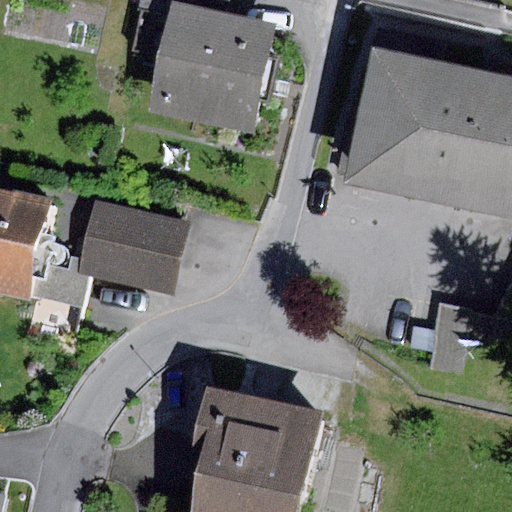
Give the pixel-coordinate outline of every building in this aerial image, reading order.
[(277,25),(173,4),(150,112),(254,134),(277,25)] [(511,77),(375,48),(345,185),(511,220),(511,77)] [(50,200),(0,188),(0,293),(27,300),(50,200)] [(191,222),(94,201),(78,275),(174,296),(191,222)] [(511,289),(498,317),(511,321),(511,289)] [(484,314),(438,305),(426,370),(472,379),(484,314)] [(303,511),(324,413),(209,389),(193,465),(202,466),(192,511),(303,511)]
